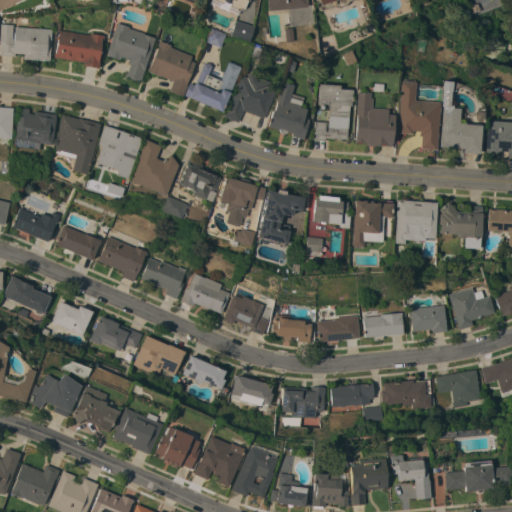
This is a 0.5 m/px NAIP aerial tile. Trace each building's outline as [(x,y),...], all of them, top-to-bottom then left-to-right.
[(17,0),(0,8),(0,0),(17,0)] [(228,6),(231,0),(228,0),(226,6),(216,2),(217,0),(246,0),(243,8),(238,11),(228,6)] [(305,0),(306,7),(267,10),(266,0),(305,0)] [(350,0),(348,1),(347,3),(345,5),(343,6),(341,7),(338,7),(335,6),(333,6),(324,9),(323,3),(320,4),(318,0),(350,0)] [(253,26),(248,41),(230,34),(234,20),(253,26)] [(140,80),(135,78),(134,79),(129,78),(129,76),(124,75),(125,73),(126,74),(129,64),(127,64),(128,59),(120,57),(119,59),(106,55),(107,52),(107,51),(116,22),(128,26),(128,28),(144,33),(143,34),(154,37),(140,80)] [(49,29),(51,30),(49,60),(47,59),(47,60),(45,60),(45,59),(41,59),(41,60),(37,60),(38,59),(34,59),(33,59),(22,59),(23,53),(14,53),(13,55),(0,54),(0,23),(12,24),(11,38),(13,39),(14,26),(49,29)] [(219,47),(205,41),(210,28),(225,33),(219,47)] [(284,28),(292,28),(293,41),(285,42),(284,28)] [(89,34),(89,33),(104,35),(103,39),(101,39),(98,62),(99,62),(98,67),(82,65),(83,62),(60,58),(53,57),(54,52),(55,52),(58,30),(89,34)] [(157,45),(159,40),(170,45),(169,47),(191,55),(189,60),(194,62),(185,84),(187,84),(182,96),(167,90),(168,89),(169,89),(172,80),(160,75),(159,76),(147,71),(157,45)] [(356,60),(346,65),(343,58),(342,59),(341,56),(342,56),(342,55),(351,50),(356,60)] [(295,62),(292,72),(284,69),(287,59),(295,62)] [(221,111),(203,104),(202,104),(200,104),(199,103),(199,102),(199,101),(184,95),(189,82),(194,84),(203,62),(206,63),(207,62),(210,64),(209,65),(211,66),(209,71),(210,71),(211,70),(221,75),(222,75),(234,80),(221,111)] [(243,110),(237,122),(223,116),(224,114),(224,113),(241,74),(246,77),(248,72),(269,81),(267,86),(275,89),(274,92),(262,118),(243,110)] [(435,149),(419,148),(420,136),(418,136),(418,131),(411,130),(411,133),(397,132),(400,80),(415,81),(413,100),(439,102),(435,149)] [(462,152),(462,148),(439,146),(440,131),(441,108),(442,106),(441,106),(441,101),(440,101),(442,80),(452,81),(451,91),(450,90),(449,105),(452,105),(452,107),(459,108),(458,122),(464,122),(464,124),(480,125),(480,127),(481,127),(480,148),(479,148),(479,153),(462,152)] [(282,81),(293,84),(290,93),(302,97),(299,107),(306,109),(303,118),(308,119),(303,136),(303,139),(290,135),(291,133),(286,131),(285,132),(284,133),(282,133),(281,133),(280,132),(279,132),(279,131),(278,129),(267,126),(272,110),(274,110),(276,101),(282,81)] [(326,122),(325,131),(326,131),(328,104),(317,103),(319,83),(339,85),(339,88),(352,89),(351,96),(353,96),(352,100),(351,100),(351,106),(348,105),(346,139),(325,137),(324,140),(312,139),(314,121),(326,122)] [(382,83),(381,91),(372,90),(372,83),(382,83)] [(511,90),(511,102),(491,95),(492,83),(511,90)] [(356,92),(369,92),(369,98),(371,98),(371,107),(387,108),(386,114),(393,114),(391,146),(366,144),(366,142),(363,141),(363,142),(354,142),(356,114),(355,114),(356,92)] [(0,106),(12,107),(11,110),(9,138),(8,143),(0,142),(0,106)] [(51,144),(38,142),(37,149),(12,145),(14,138),(13,138),(17,111),(18,111),(19,108),(28,109),(27,113),(33,114),(33,111),(55,114),(54,116),(55,116),(51,144)] [(85,174),(70,170),(73,158),(54,152),(55,149),(53,148),(56,139),(55,139),(58,127),(57,127),(61,114),(78,118),(78,117),(99,123),(85,174)] [(511,121),(511,155),(506,155),(506,151),(498,150),(497,153),(485,152),(487,120),(511,121)] [(140,137),(126,178),(114,174),(115,170),(108,167),(95,162),(94,164),(91,163),(93,156),(96,157),(100,145),(97,144),(103,124),(140,137)] [(163,195),(129,180),(133,170),(132,170),(136,159),(145,139),(160,145),(154,157),(161,160),(169,154),(177,164),(163,195)] [(213,189),(212,189),(211,191),(214,192),(210,201),(204,198),(204,199),(190,193),(191,192),(192,190),(188,189),(176,184),(178,179),(179,179),(179,177),(180,173),(181,173),(182,171),(181,171),(183,167),(184,167),(185,165),(184,165),(185,162),(187,163),(187,164),(189,165),(189,164),(190,164),(192,160),(197,162),(197,163),(201,164),(199,169),(201,169),(200,170),(202,171),(202,170),(205,171),(205,172),(206,173),(207,172),(210,173),(210,174),(211,175),(212,174),(213,175),(218,177),(213,189)] [(223,211),(226,202),(224,201),(223,204),(217,202),(218,199),(217,199),(224,176),(238,180),(239,178),(248,180),(247,183),(264,188),(260,200),(251,197),(248,209),(246,208),(244,216),(223,211)] [(122,187),(119,196),(106,192),(106,194),(103,193),(104,192),(103,191),(106,182),(122,187)] [(266,190),(275,192),(276,189),(285,191),(284,193),(302,197),(299,211),(292,209),(290,215),(280,213),(277,228),(288,230),(284,243),(271,241),(271,243),(266,242),(266,241),(258,239),(258,237),(256,236),(266,190)] [(185,204),(179,218),(159,209),(165,195),(185,204)] [(337,197),(337,200),(346,201),(346,204),(345,212),(348,213),(346,227),(337,226),(337,224),(325,223),(325,222),(323,222),(323,223),(318,223),(318,221),(310,220),(311,211),(312,212),(313,198),(317,198),(317,195),(337,197)] [(364,202),(367,202),(367,200),(374,201),(374,203),(377,203),(377,200),(390,200),(390,203),(391,203),(390,217),(381,216),(380,241),(361,240),(361,246),(354,246),(354,247),(351,247),(351,246),(350,246),(350,243),(349,243),(349,240),(350,240),(353,199),(357,200),(357,201),(360,201),(360,200),(364,200),(364,202)] [(395,199),(420,201),(420,200),(435,201),(433,238),(423,237),(423,240),(403,239),(402,243),(392,242),(395,199)] [(0,223),(0,200),(8,202),(3,224),(0,223)] [(481,206),(479,226),(480,226),(479,234),(479,238),(478,237),(477,248),(462,247),(462,237),(456,237),(456,234),(437,232),(438,213),(440,213),(439,212),(437,209),(447,201),(455,211),(465,212),(466,205),(481,206)] [(11,226),(18,209),(18,207),(39,216),(40,212),(49,216),(51,211),(58,214),(54,224),(47,240),(47,241),(11,226)] [(507,231),(486,230),(487,208),(490,208),(490,209),(494,209),(511,209),(511,245),(506,245),(507,231)] [(54,244),(62,225),(83,234),(84,233),(100,240),(91,259),(54,244)] [(252,232),(248,246),(230,240),(233,229),(238,230),(239,228),(252,232)] [(120,275),(122,271),(103,262),(97,259),(98,257),(107,236),(112,238),(119,241),(134,248),(135,246),(146,251),(145,254),(144,254),(133,281),(120,275)] [(319,238),(318,251),(320,251),(319,255),(317,255),(317,256),(306,255),(307,250),(303,250),(304,236),(319,238)] [(163,293),(165,289),(161,287),(160,287),(152,284),(152,283),(140,278),(148,257),(159,262),(160,260),(178,268),(178,267),(185,270),(180,280),(183,282),(175,298),(163,293)] [(220,313),(208,308),(207,309),(194,303),(192,306),(179,300),(185,287),(187,288),(194,273),(204,278),(204,277),(221,284),(219,288),(229,293),(220,313)] [(42,313),(39,311),(38,313),(34,311),(35,310),(2,295),(10,276),(19,279),(19,280),(32,286),(31,288),(50,296),(42,313)] [(511,311),(501,316),(494,295),(509,290),(508,286),(511,284),(511,311)] [(470,319),(471,324),(470,325),(470,326),(459,329),(459,328),(457,328),(447,294),(471,287),(473,292),(480,290),(482,297),(489,295),(494,313),(470,319)] [(229,302),(232,294),(241,298),(242,295),(263,304),(257,317),(267,321),(261,335),(248,329),(250,326),(233,319),(231,324),(222,320),(229,302)] [(50,322),(59,301),(77,308),(78,305),(92,311),(81,335),(50,322)] [(443,305),(445,331),(431,332),(430,329),(411,330),(409,308),(443,305)] [(28,311),(25,317),(16,313),(19,307),(28,311)] [(363,337),(361,310),(377,309),(378,315),(379,315),(379,314),(400,312),(401,315),(400,315),(402,333),(363,337)] [(295,340),(296,337),(289,337),(289,339),(282,339),(282,336),(270,335),(271,322),(273,322),(274,314),(275,314),(275,312),(278,313),(278,314),(289,316),(289,318),(293,319),(293,320),(302,321),(302,320),(304,320),(304,324),(306,324),(306,323),(309,323),(309,326),(310,326),(308,342),(295,340)] [(135,348),(124,343),(124,342),(123,342),(119,351),(100,342),(99,345),(88,340),(99,315),(118,323),(117,323),(141,333),(135,348)] [(317,341),(316,321),(334,319),(334,317),(356,315),(358,338),(317,341)] [(48,330),(46,335),(37,331),(39,326),(48,330)] [(145,335),(167,345),(167,344),(184,351),(182,355),(174,373),(160,367),(157,376),(132,364),(145,335)] [(24,401),(0,395),(0,342),(7,347),(2,373),(6,378),(16,380),(23,375),(26,367),(34,370),(24,401)] [(221,378),(224,379),(220,388),(202,381),(202,382),(199,381),(199,383),(193,381),(194,379),(181,373),(189,355),(225,370),(221,378)] [(511,357),(511,389),(501,392),(497,379),(484,383),(480,368),(511,357)] [(479,399),(466,401),(466,405),(453,407),(451,390),(437,392),(435,376),(475,369),(479,399)] [(79,385),(66,417),(51,411),(54,405),(43,400),(38,408),(27,401),(33,384),(36,386),(45,373),(56,381),(62,373),(79,385)] [(271,385),(269,392),(272,393),(269,404),(267,404),(266,409),(250,404),(251,399),(230,393),(235,374),(271,385)] [(412,379),(412,382),(423,381),(423,380),(429,379),(430,397),(429,397),(430,406),(411,408),(411,403),(401,404),(401,402),(381,404),(380,390),(383,390),(382,382),(412,379)] [(371,382),(373,398),(369,398),(369,403),(352,405),(352,404),(344,405),(344,406),(339,406),(331,406),(329,386),(371,382)] [(105,394),(102,400),(104,402),(103,404),(117,410),(114,418),(113,418),(107,432),(106,431),(105,432),(98,428),(96,427),(97,426),(85,420),(77,423),(76,421),(75,422),(71,412),(73,411),(72,409),(74,408),(83,384),(105,394)] [(291,416),(291,411),(281,411),(281,389),(301,390),(301,388),(306,388),(306,390),(310,390),(310,386),(313,386),(314,386),(320,386),(320,387),(324,387),(323,395),(322,411),(316,410),(316,411),(315,410),(315,417),(291,416)] [(380,406),(381,419),(379,420),(379,419),(363,421),(362,407),(380,406)] [(147,454),(129,446),(130,444),(120,440),(119,441),(111,437),(112,435),(111,434),(123,407),(144,416),(146,412),(155,416),(153,421),(160,424),(147,454)] [(294,417),(293,425),(283,424),(283,417),(294,417)] [(189,468),(178,464),(177,466),(174,465),(174,464),(172,463),(172,464),(170,463),(170,462),(168,461),(168,462),(165,461),(165,460),(163,459),(163,460),(160,459),(161,456),(153,452),(161,433),(163,434),(167,426),(173,428),(190,436),(190,437),(197,441),(195,447),(198,448),(189,468)] [(227,486),(215,481),(218,476),(211,473),(212,470),(210,469),(206,479),(192,473),(208,435),(228,444),(229,442),(242,448),(241,449),(242,450),(227,486)] [(261,497),(247,491),(245,496),(229,489),(248,445),(276,457),(270,471),(272,472),(261,497)] [(19,453),(4,494),(0,492),(0,458),(1,459),(5,447),(19,453)] [(412,478),(396,480),(395,473),(390,473),(388,455),(399,454),(400,460),(407,459),(407,458),(420,457),(420,461),(424,461),(426,480),(427,479),(429,497),(414,499),(412,478)] [(350,505),(349,492),(350,492),(347,465),(357,464),(357,460),(382,458),(385,487),(384,487),(384,488),(379,488),(362,490),(362,493),(363,504),(350,505)] [(450,470),(442,471),(441,461),(449,460),(450,470)] [(510,482),(490,484),(490,489),(481,489),(480,491),(479,492),(478,493),(477,493),(475,492),(474,491),(474,490),(463,491),(463,486),(457,486),(457,488),(444,489),(442,472),(461,470),(461,466),(462,466),(462,462),(487,460),(488,463),(489,463),(489,467),(509,465),(510,482)] [(42,471),(45,464),(58,469),(55,478),(54,478),(52,482),(53,482),(51,486),(50,486),(49,490),(50,490),(49,493),(48,493),(45,498),(46,499),(45,502),(43,502),(42,505),(38,503),(38,504),(19,496),(18,496),(9,492),(10,490),(11,490),(15,479),(21,463),(42,471)] [(84,511),(62,511),(47,505),(62,470),(74,475),(71,480),(80,484),(82,478),(96,484),(84,511)] [(270,489),(275,489),(277,473),(278,473),(279,473),(289,474),(290,475),(289,480),(297,481),(297,486),(304,487),(304,491),(308,492),(307,499),(304,498),(303,506),(291,505),(290,506),(289,506),(288,507),(287,506),(286,505),(285,503),(274,502),(274,501),(268,500),(270,489)] [(310,505),(312,473),(325,473),(336,473),(336,477),(338,477),(338,482),(343,483),(343,490),(346,491),(345,496),(346,496),(346,506),(336,505),(336,503),(323,502),(323,506),(310,505)] [(126,511),(89,511),(99,489),(99,488),(119,497),(121,494),(122,494),(121,495),(131,499),(132,499),(131,502),(126,511)] [(131,511),(135,503),(154,511),(157,511),(158,510),(162,511),(131,511)]
